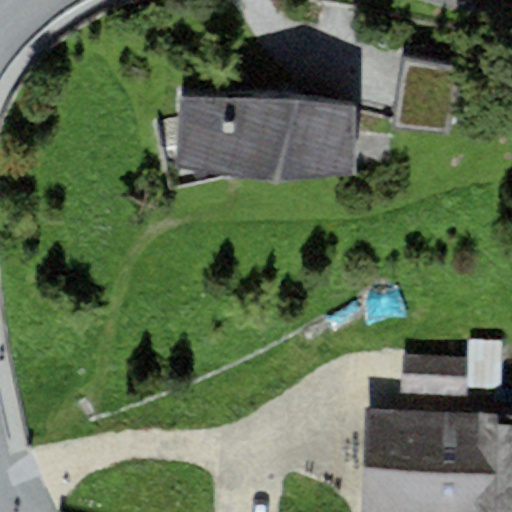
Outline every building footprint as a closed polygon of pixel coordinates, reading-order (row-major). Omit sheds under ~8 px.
[(458,67),(404,59),(394,122),(449,130),(458,67)] [(291,94),(182,92),(178,116),(157,120),(166,185),(240,172),(272,172),(351,169),(352,103),(304,96),(291,94)] [(463,355),(401,353),(400,388),(462,390),(463,355)] [(486,511),(489,411),(368,409),(365,511),(486,511)] [(511,511),(511,411),(489,411),(486,511),(511,511)]
